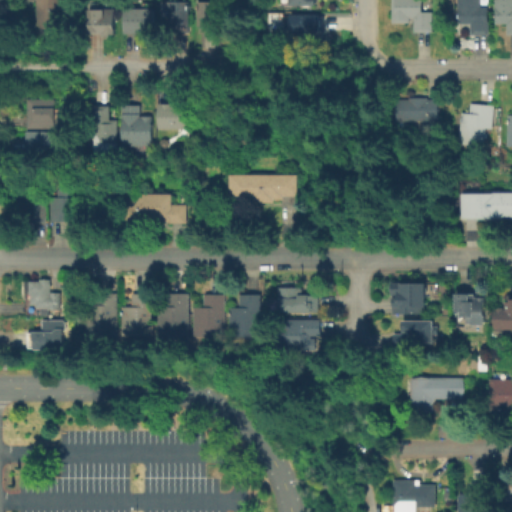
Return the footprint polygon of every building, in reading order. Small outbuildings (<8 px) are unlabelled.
[(38,29),(38,0),(62,0),(62,29),(38,29)] [(188,0),(188,30),(170,30),(170,15),(161,15),(161,0),(188,0)] [(431,10),(431,30),(415,30),(415,16),(409,15),(409,20),(393,20),(393,0),(421,0),(422,10),(431,10)] [(487,6),(487,19),(488,19),(488,32),(471,32),(471,21),(459,21),(459,0),(479,0),(480,6),(487,6)] [(511,0),(511,32),(508,32),(507,21),(496,21),(495,0),(511,0)] [(226,1),(226,15),(218,15),(218,19),(215,19),(215,29),(199,29),(199,1),(226,1)] [(154,7),(154,31),(124,31),(124,7),(154,7)] [(118,31),(118,36),(94,36),(94,11),(118,11),(118,31)] [(319,12),(319,17),(321,17),(321,25),(319,25),(319,30),(311,30),(311,40),(292,40),(291,28),(288,28),(286,26),(286,22),(289,19),(291,19),(291,13),(319,12)] [(426,96),(426,98),(437,98),(437,118),(397,118),(397,98),(410,98),(410,96),(426,96)] [(31,126),(31,100),(63,100),(63,126),(31,126)] [(493,104),(490,126),(484,126),(483,143),(459,141),(462,111),(470,112),(471,102),(493,104)] [(190,103),(190,127),(161,127),(161,103),(190,103)] [(113,106),(113,121),(119,121),(119,154),(92,154),(93,106),(113,106)] [(145,107),(145,118),(155,118),(155,148),(126,148),(126,107),(145,107)] [(31,158),(31,134),(65,134),(65,158),(31,158)] [(299,174),(299,194),(286,194),(286,197),(276,197),(276,200),(257,200),(257,197),(233,197),(233,174),(299,174)] [(511,191),(511,214),(501,215),(501,216),(464,216),(464,192),(495,192),(494,191),(511,191)] [(26,222),(26,192),(46,192),(46,222),(26,222)] [(55,222),(55,192),(77,192),(77,222),(55,222)] [(134,223),(134,195),(190,196),(190,224),(134,223)] [(30,281),(54,281),(54,295),(62,295),(62,310),(30,309),(30,281)] [(427,298),(427,308),(423,308),(423,314),(396,314),(396,311),(395,311),(395,299),(396,299),(396,297),(394,297),(394,283),(427,283),(427,298)] [(322,293),(322,310),(284,310),(284,287),(303,287),(305,288),(305,293),(322,293)] [(93,338),(93,292),(118,292),(118,339),(93,338)] [(162,336),(162,294),(191,294),(191,336),(162,336)] [(476,294),(476,298),(487,298),(487,308),(485,308),(485,316),(487,316),(487,323),(485,323),(485,324),(484,324),(484,325),(474,325),(474,324),(468,324),(468,318),(462,318),(462,314),(457,314),(457,294),(476,294)] [(201,337),(201,295),(229,295),(229,337),(201,337)] [(511,295),(511,330),(495,330),(495,308),(507,308),(507,302),(508,302),(508,295),(511,295)] [(155,339),(127,339),(127,309),(136,309),(136,296),(155,296),(155,339)] [(264,339),(237,338),(238,314),(244,314),(244,296),(264,296),(264,339)] [(324,318),(324,333),(310,333),(310,339),(319,338),(319,348),(285,348),(285,319),(324,318)] [(436,333),(436,345),(411,345),(411,350),(396,350),(396,334),(410,334),(410,333),(405,333),(405,321),(436,321),(436,333)] [(45,334),(45,322),(66,322),(66,352),(30,351),(30,334),(45,334)] [(468,378),(468,407),(436,406),(436,415),(413,414),(413,377),(468,378)] [(511,378),(511,409),(492,409),(493,378),(511,378)] [(435,483),(435,505),(417,505),(417,511),(397,511),(397,505),(395,505),(395,479),(420,479),(420,483),(435,483)] [(484,489),(484,511),(459,511),(459,496),(460,496),(460,494),(471,494),(471,492),(473,492),(473,489),(484,489)]
